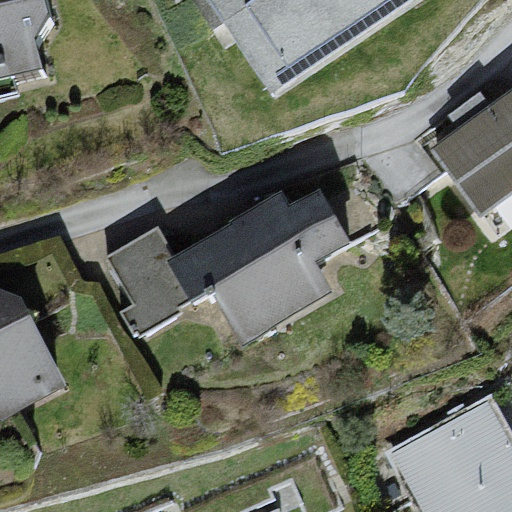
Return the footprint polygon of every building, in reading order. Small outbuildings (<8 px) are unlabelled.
[(0,0),(0,80),(50,69),(34,0),(0,0)] [(206,0),(271,96),(416,0),(206,0)] [(511,88),(433,145),(481,216),(511,193),(511,88)] [(326,182),(185,263),(238,355),(347,293),(332,267),(364,249),(326,182)] [(161,225),(95,263),(142,342),(207,304),(185,263),(161,225)] [(0,427),(70,387),(17,295),(0,300),(0,427)] [(511,511),(511,430),(494,396),(390,451),(422,511),(511,511)] [(353,511),(325,440),(136,511),(353,511)]
